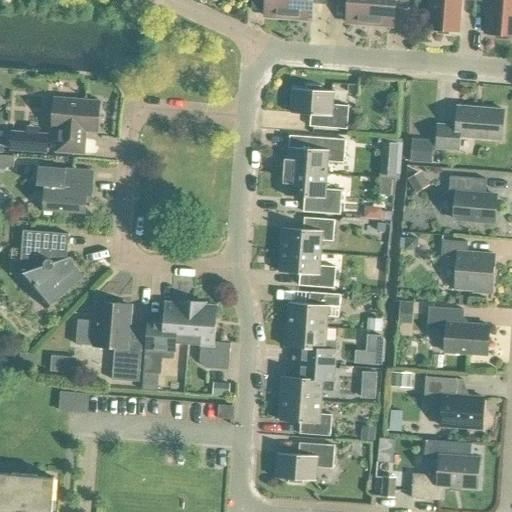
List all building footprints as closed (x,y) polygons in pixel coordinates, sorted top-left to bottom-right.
[(265,0),(264,17),(287,19),(288,0),(265,0)] [(288,0),(287,19),(310,21),(312,3),(326,4),(325,0),(288,0)] [(369,25),(370,0),(333,0),(333,4),(347,5),(346,24),(369,25)] [(370,0),(369,25),(392,27),(394,9),(407,10),(408,0),(370,0)] [(430,0),(428,30),(458,32),(460,1),(475,2),(475,0),(430,0)] [(489,3),(487,34),(511,35),(511,0),(475,0),(475,2),(489,3)] [(293,89),(291,114),(310,115),(309,127),(347,130),(348,107),(333,106),(334,92),(320,91),(321,87),(306,86),(306,90),(293,89)] [(98,103),(54,100),(52,129),(57,130),(55,153),(83,155),(85,132),(96,133),(98,103)] [(501,140),(503,110),(457,107),(456,127),(438,125),(436,149),(458,151),(459,137),(501,140)] [(11,131),(9,151),(48,154),(49,133),(11,131)] [(286,172),(327,175),(328,163),(343,164),(345,140),(308,138),(307,150),(288,148),(286,172)] [(433,142),(413,141),(412,162),(432,164),(433,142)] [(380,175),(396,176),(398,144),(382,143),(380,175)] [(0,155),(0,166),(14,168),(15,157),(0,155)] [(92,172),(38,168),(37,186),(45,187),(43,211),(84,215),(85,203),(90,204),(92,172)] [(327,175),(286,172),(284,196),(304,198),(303,213),(340,215),(341,191),(326,190),(327,175)] [(494,223),(496,196),(485,196),(486,180),(450,177),(448,193),(455,194),(453,220),(494,223)] [(380,220),(381,208),(365,207),(364,218),(380,220)] [(282,229),(280,251),(321,254),(322,241),(333,242),(334,221),(304,219),(303,230),(282,229)] [(386,224),(378,223),(377,231),(386,232),(386,224)] [(22,232),(19,275),(16,276),(16,277),(19,276),(47,310),(84,278),(68,260),(69,260),(69,259),(66,259),(68,235),(22,232)] [(491,294),(494,255),(467,253),(468,243),(442,241),(441,257),(457,258),(454,290),(473,291),(473,293),(491,294)] [(321,254),(280,251),(279,273),(299,275),(298,286),(334,289),(336,268),(320,267),(321,254)] [(286,326),(327,329),(328,307),(339,308),(340,296),(310,293),(309,305),(288,304),(286,326)] [(147,325),(145,359),(144,374),(162,375),(163,360),(174,361),(175,345),(188,346),(191,303),(176,302),(176,304),(165,303),(163,327),(147,325)] [(413,324),(414,302),(400,302),(399,323),(413,324)] [(206,304),(191,303),(188,346),(201,347),(200,363),(205,369),(228,371),(230,345),(214,343),(217,307),(206,307),(206,304)] [(77,321),(75,346),(93,347),(115,349),(113,381),(139,383),(143,331),(129,330),(129,325),(127,325),(128,306),(99,304),(98,322),(95,322),(77,321)] [(487,356),(489,326),(462,324),(463,310),(429,308),(427,330),(446,331),(444,353),(487,356)] [(382,331),(383,319),(368,318),(367,330),(382,331)] [(337,342),(326,341),(327,329),(286,326),(285,348),(294,349),(293,363),(335,367),(337,342)] [(355,351),(354,363),(380,365),(381,352),(355,351)] [(333,392),(335,367),(293,363),(291,378),(283,377),(281,399),(321,402),(322,391),(333,392)] [(363,372),(362,390),(376,391),(377,373),(363,372)] [(412,389),(413,374),(391,372),(390,387),(412,389)] [(156,392),(157,375),(143,374),(142,391),(156,392)] [(443,407),(441,427),(481,430),(483,398),(456,396),(457,380),(426,378),(424,406),(443,407)] [(213,383),(213,396),(230,396),(230,384),(213,383)] [(57,408),(86,411),(88,391),(59,389),(57,408)] [(321,402),(281,399),(279,422),(300,423),(299,435),(330,437),(331,416),(320,415),(321,402)] [(219,406),(218,418),(230,419),(231,407),(219,406)] [(375,441),(376,427),(362,426),(361,440),(375,441)] [(413,474),(411,499),(440,501),(441,486),(477,489),(479,460),(470,459),(471,443),(425,440),(424,459),(439,460),(438,476),(413,474)] [(298,456),(277,454),(275,479),(289,480),(288,484),(303,485),(303,481),(316,482),(317,469),(333,470),(335,446),(299,444),(298,456)] [(38,475),(12,473),(12,475),(0,474),(0,511),(51,511),(54,478),(37,477),(38,475)] [(395,498),(396,478),(383,477),(381,497),(395,498)]
